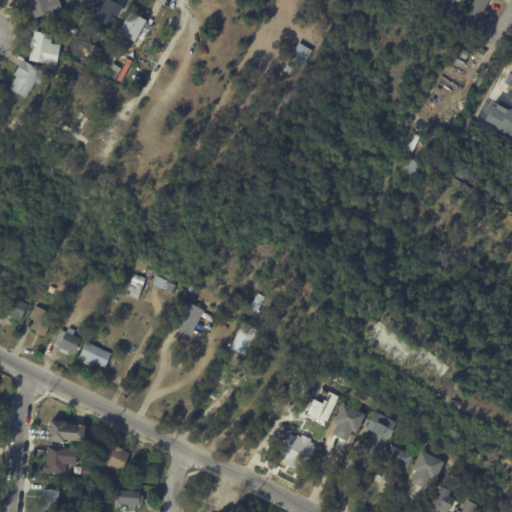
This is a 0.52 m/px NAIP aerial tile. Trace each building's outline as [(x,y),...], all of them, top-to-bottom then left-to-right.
[(33,10),(28,0),(54,0),(55,1),(57,0),(60,0),(64,9),(37,20),(33,10)] [(416,0),(424,0),(429,2),(426,8),(415,3),(416,0)] [(488,0),(484,9),(488,11),(482,21),(466,13),(472,0),(488,0)] [(80,13),(85,10),(89,20),(84,22),(80,13)] [(118,33),(135,41),(146,19),(129,11),(118,33)] [(71,32),(74,27),(80,31),(77,36),(71,32)] [(63,46),(60,66),(32,61),(34,48),(33,48),(35,38),(36,38),(37,32),(56,35),(54,44),(63,46)] [(297,41),(310,49),(301,65),(287,57),(297,41)] [(38,83),(28,99),(12,89),(19,77),(17,76),(26,61),(45,73),(44,74),(48,76),(42,84),(39,82),(38,83)] [(284,63),(291,67),(288,74),(281,70),(284,63)] [(74,65),(115,88),(110,96),(104,92),(101,98),(89,91),(92,86),(70,73),(74,65)] [(86,130),(83,128),(81,132),(74,128),(70,135),(58,127),(69,109),(64,105),(67,99),(73,103),(74,101),(87,109),(86,110),(92,114),(90,118),(93,120),(86,130)] [(133,162),(142,168),(146,163),(158,171),(163,174),(161,176),(171,182),(163,193),(150,183),(146,190),(138,183),(135,187),(118,175),(125,164),(129,167),(133,161),(133,162)] [(145,281),(139,299),(127,295),(134,274),(146,278),(145,281)] [(160,287),(153,284),(157,276),(171,282),(170,283),(179,286),(175,294),(160,287)] [(31,305),(23,322),(2,312),(16,283),(22,286),(17,299),(31,305)] [(254,311),(246,305),(256,291),(264,297),(254,311)] [(179,329),(191,304),(207,311),(196,337),(179,329)] [(40,335),(39,335),(40,332),(34,330),(37,321),(32,318),(37,306),(57,315),(48,338),(40,335)] [(246,349),(241,357),(227,348),(244,323),(257,332),(246,349)] [(60,346),(57,345),(62,330),(68,333),(70,328),(77,331),(75,336),(84,340),(79,355),(72,352),(71,356),(62,353),(63,349),(62,349),(62,347),(60,346)] [(95,346),(113,355),(107,369),(95,364),(93,368),(85,364),(87,360),(80,357),(87,342),(95,346)] [(0,390),(3,383),(9,386),(5,393),(0,390)] [(326,422),(338,396),(319,387),(307,413),(326,422)] [(353,433),(350,432),(344,443),(330,435),(336,425),(332,423),(342,404),(364,416),(355,434),(353,433)] [(387,419),(395,423),(386,440),(362,428),(371,411),(387,419)] [(75,424),(79,425),(79,424),(85,424),(85,425),(86,425),(85,441),(66,439),(66,442),(50,440),(53,419),(67,421),(67,423),(75,424)] [(288,468),(281,464),(283,459),(276,456),(287,433),(295,437),(296,434),(301,436),(302,434),(311,439),(310,442),(313,443),(312,445),(317,447),(306,470),(295,465),(293,470),(288,468)] [(119,447),(133,454),(123,473),(102,462),(111,443),(119,447)] [(412,457),(405,470),(382,457),(389,445),(412,457)] [(66,448),(65,474),(44,472),(45,463),(48,463),(49,447),(66,448)] [(423,452),(443,463),(433,481),(428,478),(422,489),(409,482),(414,472),(410,470),(421,451),(423,452)] [(136,460),(139,461),(139,460),(145,463),(146,460),(153,463),(146,480),(135,476),(137,472),(131,469),(136,460)] [(445,489),(449,491),(446,496),(453,499),(445,511),(443,511),(430,505),(431,504),(429,503),(439,486),(445,489)] [(54,490),(62,490),(61,509),(45,508),(45,490),(54,490)] [(144,492),(144,495),(147,496),(146,505),(142,505),(142,506),(139,506),(139,511),(132,511),(133,504),(121,503),(121,500),(118,500),(118,492),(122,492),(122,490),(144,492)] [(475,506),(476,506),(473,511),(475,511),(459,511),(465,501),(475,506)]
